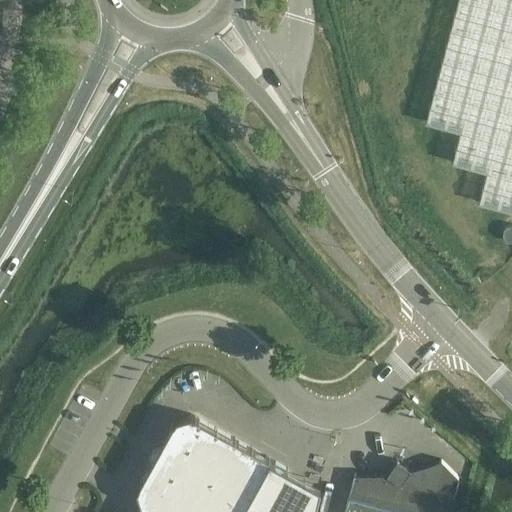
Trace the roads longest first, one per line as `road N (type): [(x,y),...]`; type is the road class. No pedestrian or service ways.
road 1 (unclassified): [(52,511),(143,352),(160,338),(208,326),(236,339),(295,397),(324,412),(354,411),(440,324)]
road 2 (tertiary): [(440,324),(296,132)]
road 3 (primary): [(119,21),(62,158)]
road 4 (primary): [(62,158),(95,127),(147,39)]
road 5 (primary): [(0,268),(62,158)]
